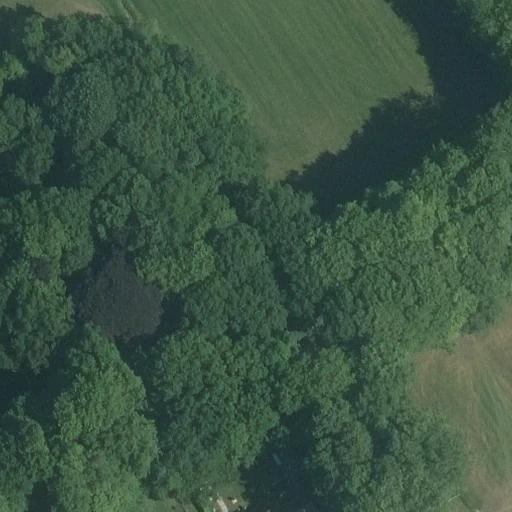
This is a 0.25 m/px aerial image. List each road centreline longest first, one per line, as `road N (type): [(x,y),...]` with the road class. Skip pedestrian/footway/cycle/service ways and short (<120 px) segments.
road 1 (track): [(511,223),(62,489),(36,511)]
road 2 (track): [(313,344),(105,13)]
road 3 (track): [(294,356),(327,511)]
